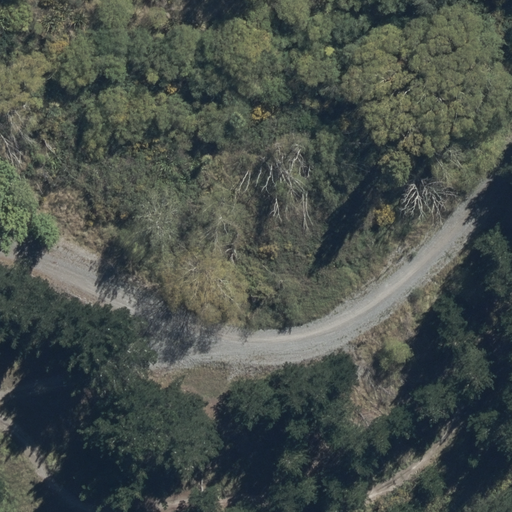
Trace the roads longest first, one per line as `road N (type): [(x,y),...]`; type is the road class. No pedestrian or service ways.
road 1 (track): [(511,274),(466,269),(432,335),(431,406),(388,458),(314,501),(52,502),(0,446)]
road 2 (track): [(0,243),(229,345),(292,340),(355,311),(511,154)]
